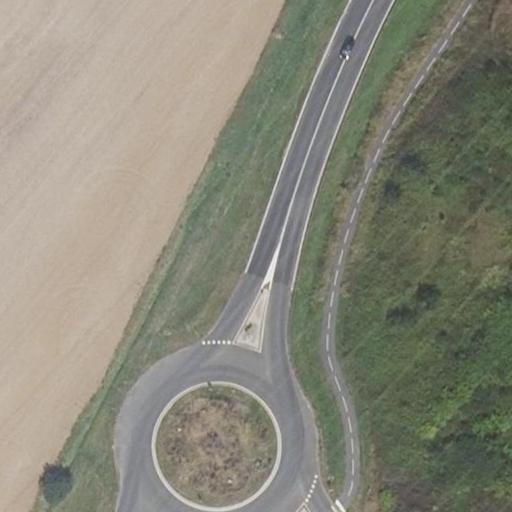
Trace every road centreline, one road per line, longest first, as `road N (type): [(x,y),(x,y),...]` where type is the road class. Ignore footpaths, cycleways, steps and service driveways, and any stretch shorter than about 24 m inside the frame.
road 1 (secondary): [(287,215),(323,107),(372,0)]
road 2 (secondary): [(277,397),(287,215)]
road 3 (secondary): [(287,215),(207,369)]
road 4 (secondary): [(207,369),(161,390),(145,410),(136,459),(143,483)]
